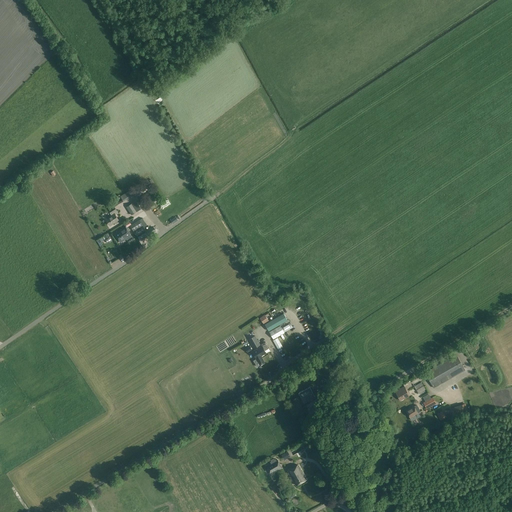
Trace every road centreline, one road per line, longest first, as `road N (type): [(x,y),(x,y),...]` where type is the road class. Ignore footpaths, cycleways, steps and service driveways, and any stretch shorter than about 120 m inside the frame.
road 1 (unclassified): [(53,511),(274,377),(281,363),(261,329)]
road 2 (unclassified): [(0,347),(217,195)]
road 3 (track): [(217,195),(319,107)]
